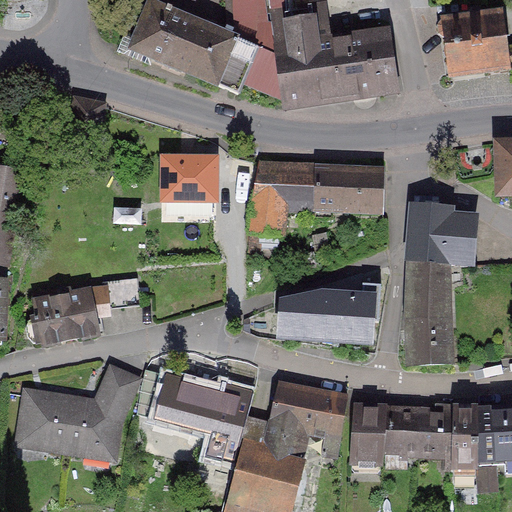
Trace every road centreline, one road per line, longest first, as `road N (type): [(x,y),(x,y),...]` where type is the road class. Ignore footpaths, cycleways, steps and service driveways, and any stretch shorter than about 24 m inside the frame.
road 1 (residential): [(0,371),(189,335),(386,367)]
road 2 (secondary): [(420,129),(281,134),(53,68)]
road 3 (residential): [(413,163),(386,367)]
road 4 (residential): [(386,367),(511,373)]
